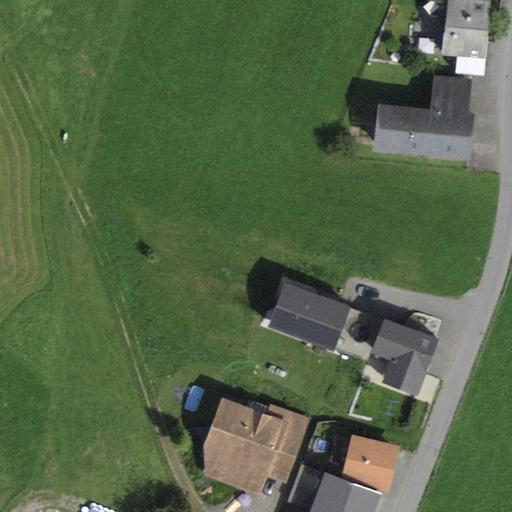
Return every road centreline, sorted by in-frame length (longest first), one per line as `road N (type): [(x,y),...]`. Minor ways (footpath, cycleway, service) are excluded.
road 1 (track): [(200,511),(146,390),(100,243),(0,33)]
road 2 (tertiary): [(511,189),(490,291),(407,511)]
